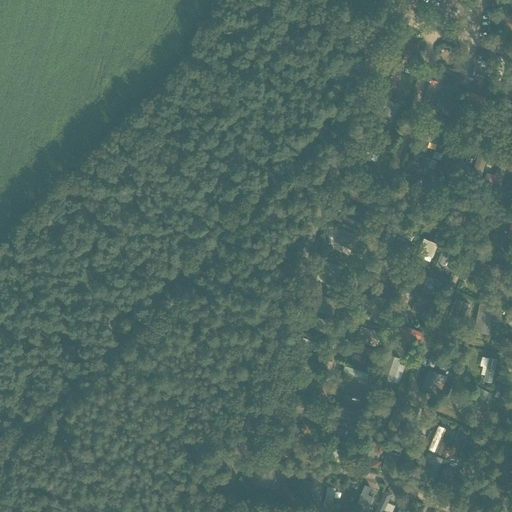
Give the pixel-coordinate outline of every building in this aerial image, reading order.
[(511,19),(505,13),(500,19),(510,28),(511,26),(511,19)] [(383,74),(398,79),(407,52),(415,55),(418,46),(395,38),(383,74)] [(482,56),(475,53),(468,75),(475,78),(482,56)] [(511,68),(510,67),(501,85),(511,91),(511,68)] [(445,84),(438,105),(452,110),(459,89),(445,84)] [(470,115),(480,118),(486,98),(468,92),(466,100),(475,103),(470,115)] [(382,114),(393,119),(400,105),(380,96),(372,114),(377,117),(378,115),(381,116),(382,114)] [(494,120),(510,125),(511,117),(511,105),(500,101),(494,120)] [(427,142),(444,147),(448,132),(431,128),(427,142)] [(443,170),(459,175),(466,153),(456,150),(452,162),(445,160),(443,170)] [(438,161),(414,154),(410,163),(417,165),(417,163),(420,164),(417,171),(426,173),(428,168),(434,169),(438,161)] [(463,175),(480,180),(487,156),(479,154),(474,168),(466,166),(463,175)] [(483,182),(500,187),(507,162),(499,160),(494,175),(486,173),(483,182)] [(358,181),(373,188),(379,177),(357,166),(355,170),(358,172),(357,173),(361,175),(358,181)] [(427,191),(419,180),(400,193),(408,205),(427,191)] [(446,220),(454,198),(446,195),(438,217),(446,220)] [(477,206),(470,203),(460,223),(467,227),(477,206)] [(496,220),(488,217),(480,240),(488,243),(496,220)] [(334,242),(352,250),(359,237),(340,228),(334,242)] [(387,243),(378,262),(396,271),(405,252),(387,243)] [(320,267),(318,274),(328,277),(338,281),(343,267),(322,260),(320,267)] [(473,277),(490,281),(494,267),(477,263),(473,277)] [(509,270),(497,269),(496,282),(507,283),(509,270)] [(373,285),(367,300),(379,305),(376,310),(384,314),(393,294),(373,285)] [(412,312),(425,317),(431,301),(418,296),(412,312)] [(324,297),(320,310),(330,313),(333,299),(324,297)] [(469,305),(455,298),(447,316),(461,323),(469,305)] [(479,305),(474,331),(488,334),(490,324),(492,315),(499,316),(501,309),(479,305)] [(388,355),(380,379),(399,385),(405,366),(399,364),(401,360),(388,355)] [(279,418),(300,420),(302,408),(280,405),(279,418)] [(273,432),(269,443),(286,449),(287,445),(291,446),(294,439),(273,432)] [(324,458),(340,462),(341,459),(347,460),(349,452),(327,446),(324,458)] [(253,483),(268,488),(274,468),(259,464),(253,483)] [(365,511),(366,511),(369,511),(371,508),(368,507),(372,498),(367,496),(370,488),(364,486),(357,504),(363,506),(360,511),(362,511),(365,511)] [(335,489),(326,487),(321,511),(328,511),(337,511),(339,505),(332,504),(335,489)] [(495,491),(487,488),(481,504),(489,508),(491,502),(495,504),(497,498),(493,496),(495,491)] [(318,492),(303,489),(300,503),(319,507),(321,496),(317,495),(318,492)]
